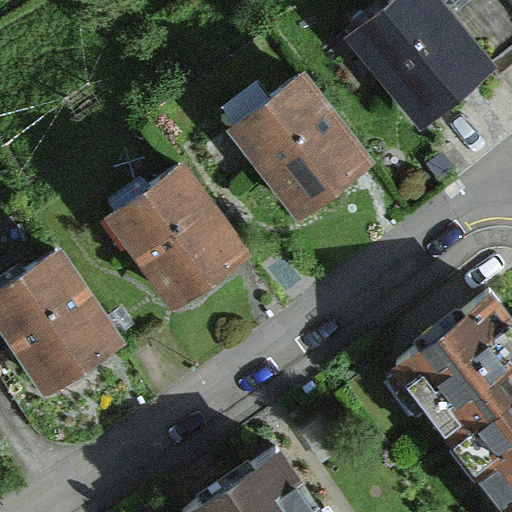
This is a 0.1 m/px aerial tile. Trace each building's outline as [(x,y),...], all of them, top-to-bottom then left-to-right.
[(497,50),(456,0),(374,0),(347,22),(421,112),(497,50)] [(376,146),(306,55),(228,115),(299,206),(376,146)] [(252,239),(184,145),(105,203),(173,296),(252,239)] [(63,231),(0,271),(0,314),(45,382),(128,328),(63,231)] [(511,511),(511,321),(488,292),(381,377),(488,511),(511,511)] [(351,511),(293,424),(182,497),(192,511),(351,511)]
